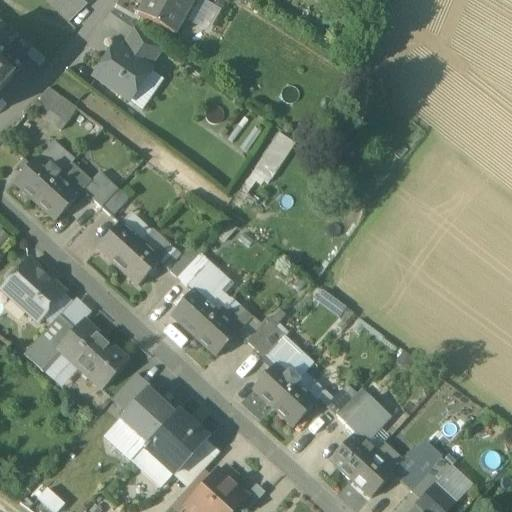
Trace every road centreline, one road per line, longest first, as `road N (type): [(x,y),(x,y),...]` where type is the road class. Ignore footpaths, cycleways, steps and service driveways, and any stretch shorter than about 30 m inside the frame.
road 1 (residential): [(0,204),(336,511)]
road 2 (residential): [(0,124),(50,82),(104,0)]
